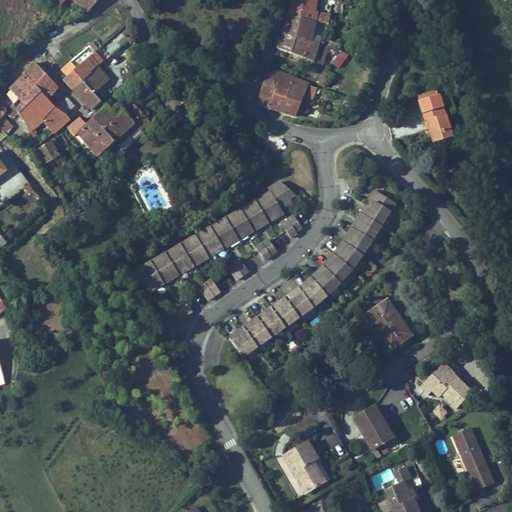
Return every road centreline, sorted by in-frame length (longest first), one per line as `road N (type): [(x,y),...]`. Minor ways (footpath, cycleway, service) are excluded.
road 1 (residential): [(322,146),(329,199),(320,220),(288,257),(207,316),(193,348),(195,374),(268,511)]
road 2 (unclassified): [(445,217),(482,270),(504,369)]
road 3 (residential): [(127,0),(164,56),(239,94)]
road 4 (unclassified): [(436,227),(399,256),(396,280),(399,299),(430,345)]
road 5 (residential): [(0,90),(106,0)]
road 6 (unclassified): [(371,128),(395,62),(396,0)]
road 7 (unclassified): [(430,345),(324,411)]
road 8 (unclassified): [(430,345),(447,314),(436,227)]
